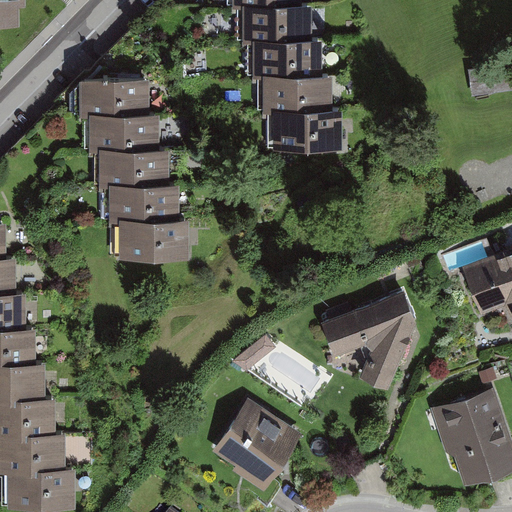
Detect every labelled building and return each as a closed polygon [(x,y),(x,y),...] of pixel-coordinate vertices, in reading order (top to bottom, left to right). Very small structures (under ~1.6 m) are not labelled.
[(0,0),(0,24),(22,25),(22,0),(0,0)] [(230,0),(230,13),(244,14),(242,47),(257,47),(255,80),(267,81),(265,114),(276,115),(274,150),(341,154),(343,111),(332,110),(333,79),(322,79),(323,44),(313,43),(314,8),(302,7),(302,0),(230,0)] [(147,78),(77,77),(77,121),(93,122),(92,160),(104,160),(103,190),(113,190),(113,227),(126,227),(125,261),(189,262),(190,220),(179,220),(180,186),(168,186),(168,150),(157,150),(158,116),(147,116),(147,78)] [(6,225),(0,224),(0,439),(4,440),(3,473),(12,474),(11,509),(75,510),(75,467),(65,467),(66,433),(58,432),(59,399),(48,399),(48,364),(39,364),(39,330),(28,329),(29,296),(20,296),(21,262),(5,262),(6,225)] [(511,249),(497,256),(471,267),(492,316),(511,307),(511,249)] [(416,291),(339,321),(350,350),(368,342),(376,360),(370,375),(402,388),(427,321),(416,291)] [(511,403),(503,381),(438,407),(457,457),(466,453),(479,486),(511,472),(511,403)] [(314,434),(256,399),(226,449),(284,484),(314,434)]
